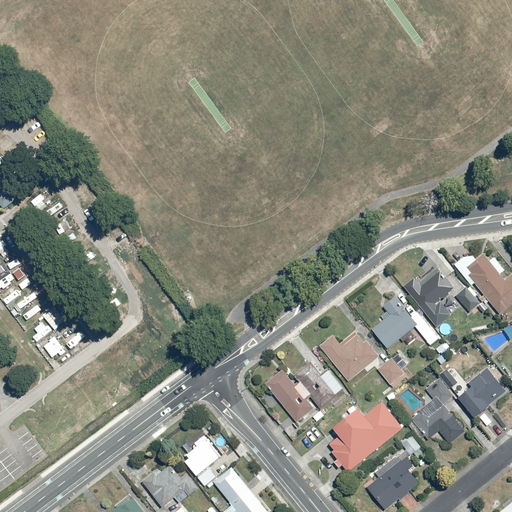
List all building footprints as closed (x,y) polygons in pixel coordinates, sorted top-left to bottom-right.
[(13,184),(0,193),(0,207),(3,212),(23,198),(13,184)] [(485,255),(476,261),(474,256),(464,258),(455,265),(472,286),(475,283),(501,315),(511,305),(511,275),(505,280),(485,255)] [(421,287),(414,279),(404,286),(437,328),(452,315),(440,302),(456,288),(442,271),(421,287)] [(371,331),(387,350),(416,328),(431,345),(439,339),(418,313),(412,317),(396,297),(384,307),(390,315),(371,331)] [(334,336),(320,347),(349,382),(381,357),(367,341),(364,343),(356,332),(340,344),(334,336)] [(435,349),(441,356),(451,348),(445,341),(435,349)] [(405,359),(400,352),(379,370),(393,387),(407,376),(398,365),(405,359)] [(266,385),(296,423),(314,409),(307,401),(312,398),(321,409),(345,390),(328,370),(322,374),(312,362),(294,377),(300,382),(295,385),(283,370),(266,385)] [(449,368),(441,375),(453,388),(460,382),(449,368)] [(490,405),(508,391),(488,368),(469,384),(473,388),(460,398),(476,419),(491,407),(490,405)] [(451,444),(467,432),(445,405),(454,396),(441,378),(427,389),(436,402),(413,420),(429,440),(440,432),(451,444)] [(341,470),(397,427),(376,399),(357,413),(353,408),(328,427),(333,434),(323,442),(328,448),(325,449),(341,470)] [(320,409),(312,416),(317,422),(325,415),(320,409)] [(222,455),(204,432),(194,439),(198,444),(187,453),(190,457),(185,460),(205,486),(218,475),(210,465),(222,455)] [(424,453),(421,448),(421,447),(412,435),(402,443),(411,455),(414,453),(418,458),(424,453)] [(366,488),(384,511),(421,483),(409,471),(415,467),(407,458),(366,488)] [(200,487),(187,472),(181,476),(171,464),(157,474),(155,471),(144,479),(163,505),(175,496),(180,501),(200,487)] [(269,511),(270,511),(232,466),(214,481),(233,506),(223,511),(269,511)] [(146,511),(133,496),(111,511),(146,511)] [(506,509),(502,511),(511,511),(511,500),(504,507),(506,509)]
